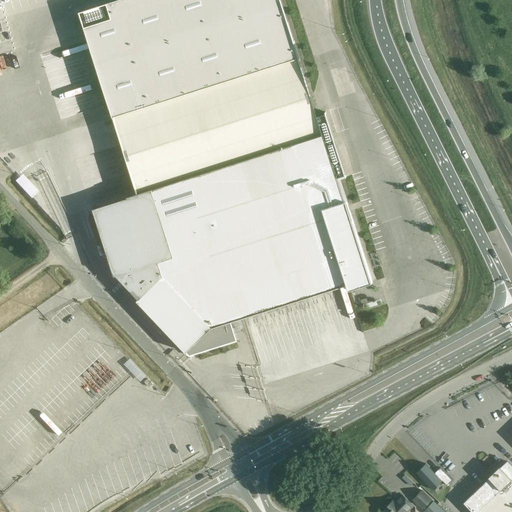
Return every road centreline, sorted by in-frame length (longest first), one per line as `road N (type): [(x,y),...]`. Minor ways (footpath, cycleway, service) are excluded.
road 1 (unknown): [(82,0),(39,25),(26,79),(88,249),(201,368),(190,392)]
road 2 (motorway): [(374,0),(388,49),(511,298)]
road 3 (unclassified): [(216,425),(0,187)]
road 4 (secondary): [(511,307),(242,454)]
road 5 (secondary): [(251,470),(511,331)]
road 6 (unknown): [(433,217),(388,234),(310,0)]
road 7 (motorway): [(511,247),(416,53),(399,0)]
road 8 (residential): [(319,511),(342,495),(397,423),(511,357)]
